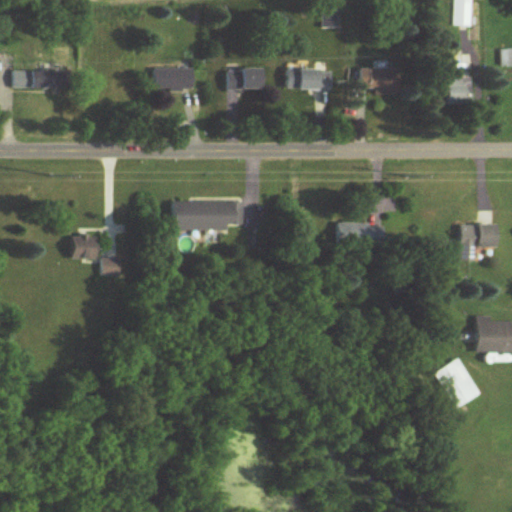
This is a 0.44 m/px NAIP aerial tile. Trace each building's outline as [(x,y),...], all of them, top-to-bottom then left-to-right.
[(468,0),(451,0),(451,27),(468,27),(468,0)] [(448,73),(463,73),(463,56),(448,56),(448,73)] [(224,91),(259,91),(259,69),(224,69),(224,91)] [(327,69),(284,69),(284,91),(327,91),(327,69)] [(358,69),(358,90),(372,90),(372,97),(396,97),(396,70),(358,69)] [(12,91),(59,91),(59,70),(38,70),(38,73),(12,73),(12,91)] [(191,70),(152,70),(152,92),(191,92),(191,70)] [(443,80),(443,105),(467,105),(467,96),(462,96),(462,80),(443,80)] [(241,230),(241,202),(171,202),(171,230),(241,230)] [(383,247),(383,224),(336,224),(336,247),(383,247)] [(471,225),(457,225),(457,261),(471,261),(471,225)] [(493,225),(474,225),(474,248),(493,248),(493,225)] [(93,260),(93,240),(69,239),(69,259),(93,260)] [(100,277),(117,277),(117,259),(100,259),(100,277)] [(511,322),(488,323),(488,317),(474,317),(474,354),(511,353),(511,322)] [(479,394),(456,359),(432,375),(455,410),(479,394)]
